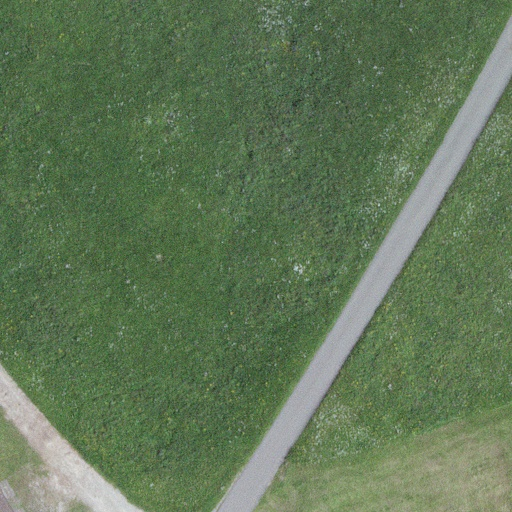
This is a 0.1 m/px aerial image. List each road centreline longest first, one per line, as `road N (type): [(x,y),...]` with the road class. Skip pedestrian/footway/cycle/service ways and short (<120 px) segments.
road 1 (unclassified): [(511,58),(405,264),(236,511)]
road 2 (track): [(0,382),(22,419),(128,511)]
